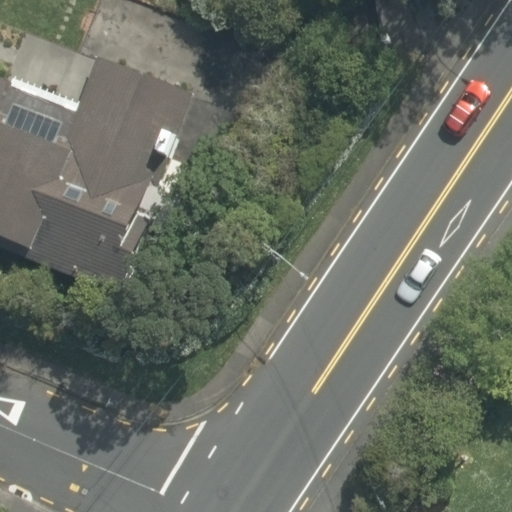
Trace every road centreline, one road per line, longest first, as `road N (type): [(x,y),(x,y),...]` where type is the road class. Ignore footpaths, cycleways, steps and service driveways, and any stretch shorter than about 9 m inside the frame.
road 1 (secondary): [(252,494),(498,117)]
road 2 (residential): [(252,494),(0,402)]
